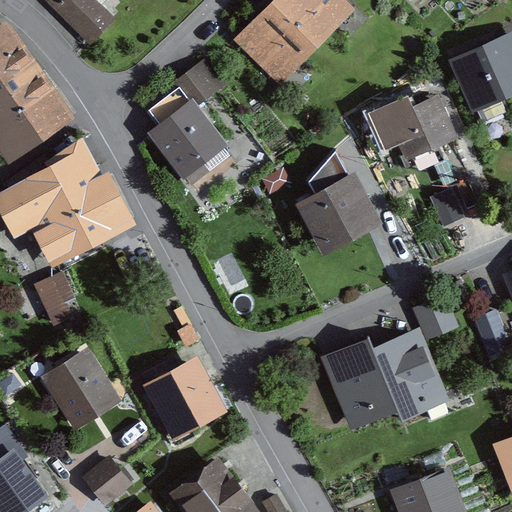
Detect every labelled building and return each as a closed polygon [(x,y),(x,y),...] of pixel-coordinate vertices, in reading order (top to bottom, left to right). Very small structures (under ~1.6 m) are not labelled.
[(49,0),(91,44),(117,18),(99,0),(49,0)] [(280,82),(356,5),(350,0),(269,0),(233,36),(280,82)] [(8,14),(0,19),(0,75),(42,138),(77,115),(8,14)] [(484,121),(510,110),(504,95),(511,91),(511,29),(450,56),(473,110),(478,107),(484,121)] [(193,183),(213,168),(205,158),(229,140),(200,103),(226,82),(205,56),(177,78),(191,96),(147,130),(183,175),(186,173),(193,183)] [(0,149),(8,161),(42,138),(0,75),(0,149)] [(458,131),(439,88),(388,111),(407,154),(458,131)] [(87,142),(82,132),(3,185),(6,192),(48,166),(87,142)] [(87,142),(48,166),(90,246),(138,221),(109,165),(101,169),(87,142)] [(53,264),(90,246),(48,166),(6,192),(0,195),(0,227),(9,224),(15,234),(33,225),(53,264)] [(384,218),(356,166),(297,198),(326,250),(384,218)] [(442,219),(465,214),(458,184),(435,189),(442,219)] [(511,265),(502,270),(511,294),(511,265)] [(76,294),(63,267),(34,280),(55,324),(75,315),(67,298),(76,294)] [(426,337),(461,323),(448,291),(413,305),(420,324),(426,337)] [(509,334),(498,305),(474,315),(486,343),(509,334)] [(199,338),(191,321),(178,327),(187,344),(199,338)] [(426,337),(420,324),(376,342),(401,405),(405,414),(450,396),(426,337)] [(376,342),(372,333),(321,353),(350,425),(401,405),(376,342)] [(123,398),(87,342),(41,371),(76,427),(97,414),(123,398)] [(229,407),(199,351),(144,381),(174,437),(229,407)] [(0,425),(0,504),(5,511),(20,511),(49,493),(17,446),(21,443),(6,422),(0,425)] [(511,431),(494,438),(511,485),(511,431)] [(108,505),(135,482),(109,452),(82,475),(108,505)] [(264,511),(219,452),(170,489),(187,511),(264,511)] [(401,511),(458,511),(470,507),(451,461),(390,486),(401,511)] [(268,511),(290,511),(278,490),(262,500),(268,511)] [(163,511),(152,496),(130,511),(163,511)]
